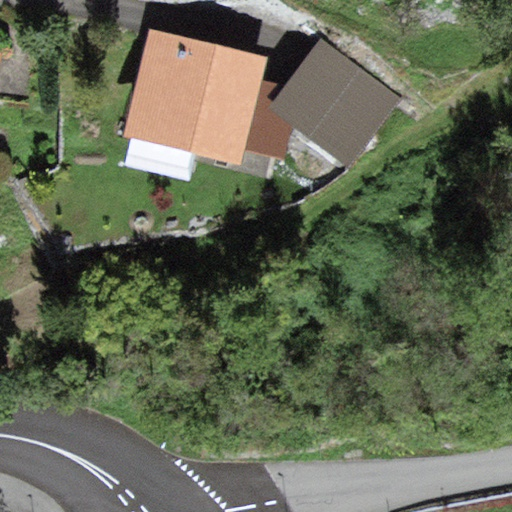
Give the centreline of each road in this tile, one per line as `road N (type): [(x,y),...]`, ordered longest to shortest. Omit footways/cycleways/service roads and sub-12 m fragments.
road 1 (residential): [(231,511),(511,464)]
road 2 (residential): [(54,0),(271,49)]
road 3 (tertiary): [(0,438),(86,464),(140,511)]
